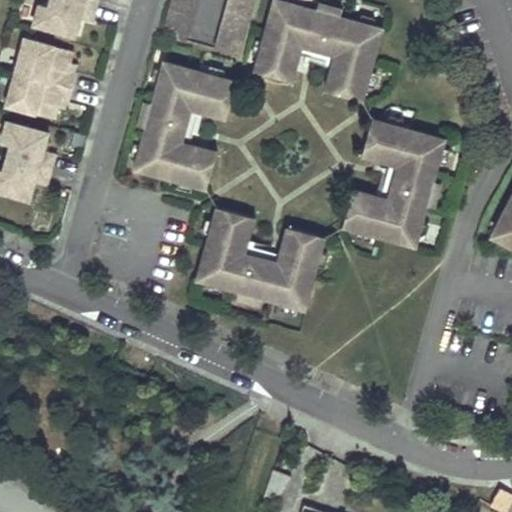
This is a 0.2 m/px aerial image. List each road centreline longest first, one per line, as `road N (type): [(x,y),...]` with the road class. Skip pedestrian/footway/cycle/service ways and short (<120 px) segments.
road 1 (residential): [(511,466),(437,456),(65,288)]
road 2 (residential): [(65,288),(146,0)]
